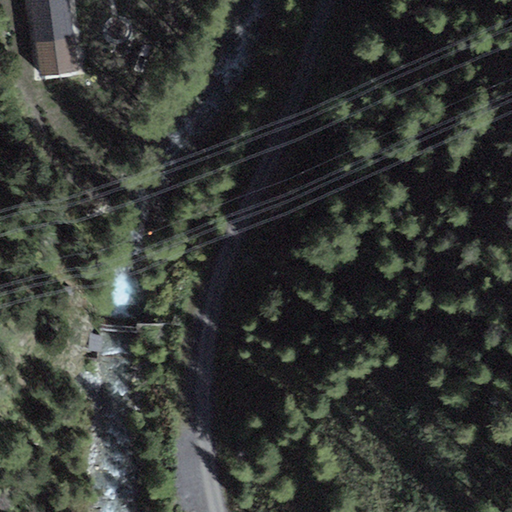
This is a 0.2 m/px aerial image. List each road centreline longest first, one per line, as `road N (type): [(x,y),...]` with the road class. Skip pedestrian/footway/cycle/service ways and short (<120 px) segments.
road 1 (track): [(220,511),(200,386),(212,298),(327,0)]
road 2 (track): [(67,337),(204,343)]
